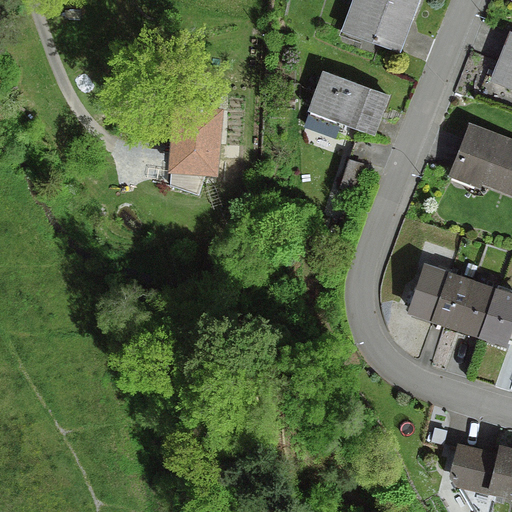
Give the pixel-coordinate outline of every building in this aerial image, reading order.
[(408,21),(415,0),(353,0),(353,1),(358,3),(347,33),(396,51),(403,33),(399,31),(404,19),(408,21)] [(506,87),(511,89),(511,34),(508,33),(493,72),(510,79),(506,87)] [(370,132),(377,111),(383,95),(322,72),(307,115),(336,125),(337,121),(369,133),(370,132)] [(174,109),(171,144),(170,161),(189,162),(188,170),(211,172),(216,111),(200,110),(200,108),(194,107),(194,110),(174,109)] [(507,191),(509,192),(511,183),(511,145),(470,129),(470,128),(468,127),(452,169),(453,170),(454,169),(508,190),(507,191)] [(359,167),(345,163),(337,188),(351,193),(359,167)] [(242,265),(216,260),(212,286),(237,291),(242,265)] [(432,318),(446,276),(421,267),(407,309),(432,318)] [(456,325),(470,284),(446,276),(432,318),(444,322),(456,325)] [(469,330),(479,334),(493,292),(470,284),(456,325),(469,330)] [(505,339),(511,317),(511,298),(493,292),(479,334),(504,342),(505,339)] [(511,494),(511,452),(497,448),(494,461),(487,459),(488,455),(456,447),(449,474),(471,511),(487,511),(492,490),(511,494)]
